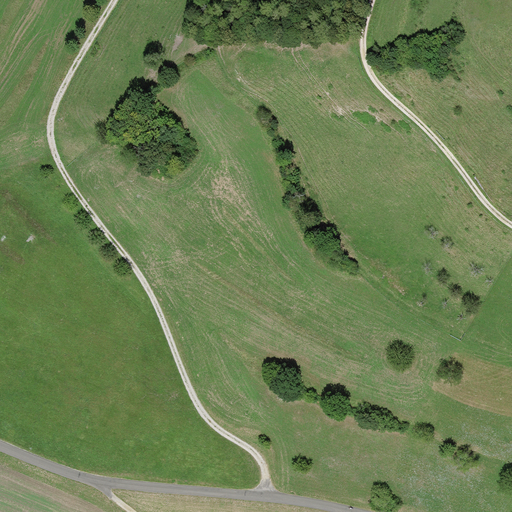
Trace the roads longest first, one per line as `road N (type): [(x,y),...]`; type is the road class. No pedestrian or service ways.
road 1 (track): [(260,497),(260,460),(197,409),(152,301),(82,205),(48,142),(55,97),(112,0)]
road 2 (track): [(235,33),(225,59),(231,75),(275,125),(324,230),(364,278),(444,331),(511,356)]
road 3 (unclassified): [(0,447),(104,483),(349,511)]
road 4 (track): [(511,229),(367,74),(362,31),(373,0)]
